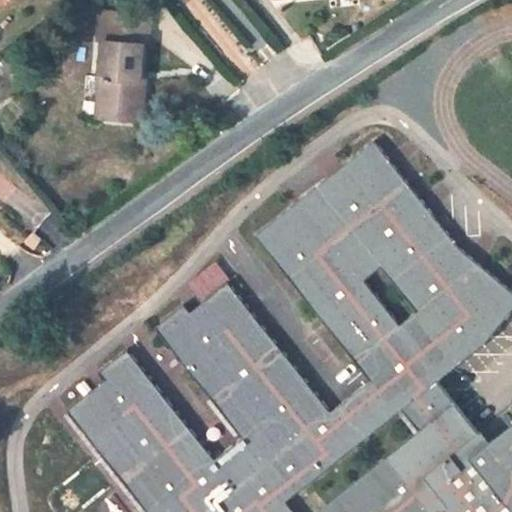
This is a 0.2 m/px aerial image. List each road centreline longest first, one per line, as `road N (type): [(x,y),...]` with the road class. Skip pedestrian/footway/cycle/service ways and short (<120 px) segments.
road 1 (residential): [(0,312),(455,0)]
road 2 (unknown): [(297,102),(264,39),(228,0)]
